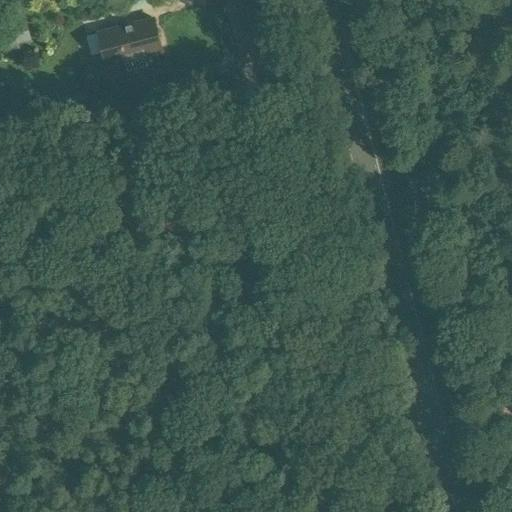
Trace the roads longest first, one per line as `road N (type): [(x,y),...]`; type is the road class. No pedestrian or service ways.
road 1 (unclassified): [(367,511),(234,0)]
road 2 (secondary): [(455,511),(323,0)]
